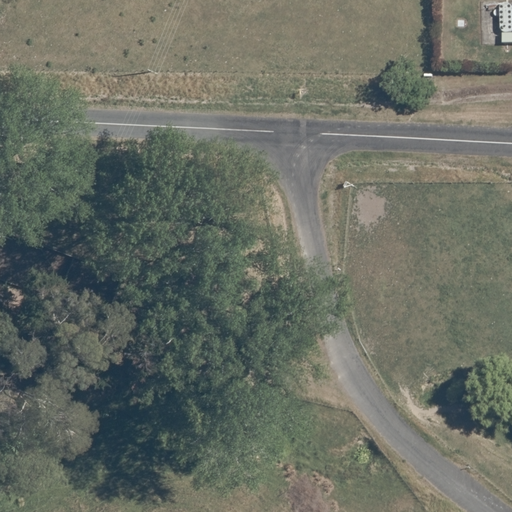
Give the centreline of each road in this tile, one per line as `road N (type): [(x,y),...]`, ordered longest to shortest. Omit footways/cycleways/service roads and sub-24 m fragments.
road 1 (unclassified): [(511,495),(388,363),(351,260),(324,102)]
road 2 (tertiary): [(0,95),(324,102)]
road 3 (tertiary): [(324,102),(511,113)]
